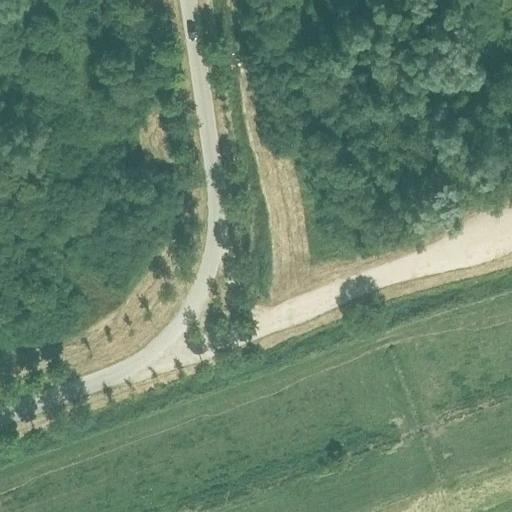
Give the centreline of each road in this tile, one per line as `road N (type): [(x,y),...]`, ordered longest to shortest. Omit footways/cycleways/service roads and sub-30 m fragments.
road 1 (unclassified): [(148,362),(511,229)]
road 2 (unclassified): [(148,362),(189,308),(209,263),(216,203),(187,0)]
road 3 (unclassified): [(0,418),(148,362)]
